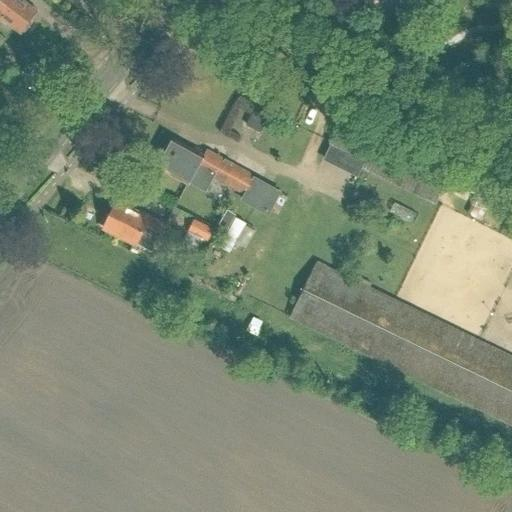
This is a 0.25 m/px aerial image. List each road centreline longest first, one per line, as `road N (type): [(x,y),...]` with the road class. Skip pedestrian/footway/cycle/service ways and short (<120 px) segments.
road 1 (unclassified): [(511,155),(204,0)]
road 2 (secondary): [(0,201),(174,0)]
